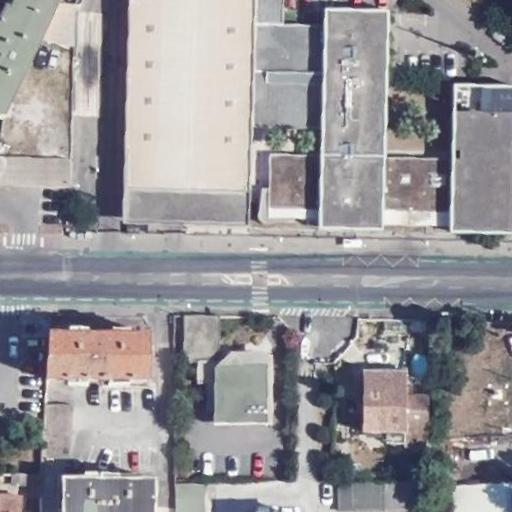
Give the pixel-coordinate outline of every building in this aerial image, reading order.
[(41,39),(57,3),(54,3),(31,0),(16,0),(14,6),(8,5),(0,21),(0,116),(6,116),(41,39)] [(282,0),(128,0),(124,187),(249,191),(250,125),(322,127),(323,154),(270,151),(269,186),(263,186),(258,210),(258,214),(259,219),(262,222),(267,223),(296,218),(296,213),(320,213),(320,228),(385,229),(385,222),(452,223),(452,230),(511,230),(511,84),(454,84),(452,156),(383,154),(386,11),(321,10),(322,23),(282,23),(282,0)] [(41,39),(73,44),(73,6),(57,3),(41,39)] [(0,184),(70,186),(71,158),(0,156),(0,184)] [(248,225),(249,191),(124,187),(124,222),(248,225)] [(219,316),(184,316),(184,362),(218,362),(219,316)] [(377,319),(359,319),(354,341),(371,342),(377,319)] [(94,334),(50,334),(47,380),(151,381),(151,335),(94,334)] [(272,355),(230,354),(228,422),(271,423),(272,367),(272,355)] [(427,448),(427,399),(405,399),(405,385),(363,385),(362,433),(403,434),(403,448),(427,448)] [(46,405),(44,424),(42,458),(71,458),(72,433),(72,406),(46,405)] [(42,475),(12,475),(12,485),(42,487),(42,475)] [(63,511),(155,511),(156,480),(111,479),(64,479),(63,511)] [(338,510),(426,511),(427,481),(337,481),(338,510)] [(202,511),(203,485),(174,484),(174,511),(202,511)] [(449,511),(511,511),(511,484),(448,487),(449,511)] [(0,511),(20,511),(21,498),(0,496),(0,511)]
